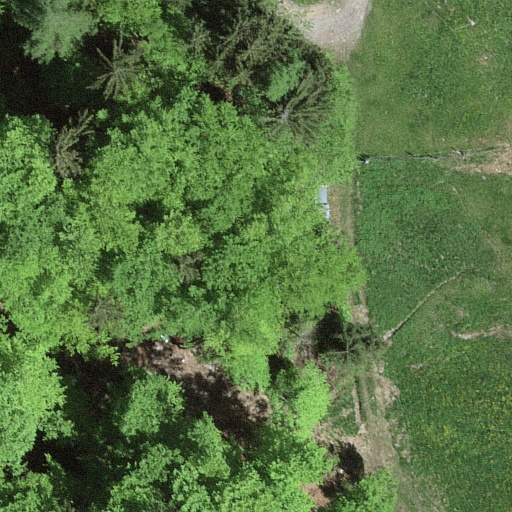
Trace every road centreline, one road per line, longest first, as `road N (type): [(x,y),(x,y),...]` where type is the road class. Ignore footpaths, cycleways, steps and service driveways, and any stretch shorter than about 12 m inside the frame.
road 1 (track): [(347,32),(346,232),(380,434),(417,511)]
road 2 (track): [(357,0),(347,32),(315,33),(267,0)]
